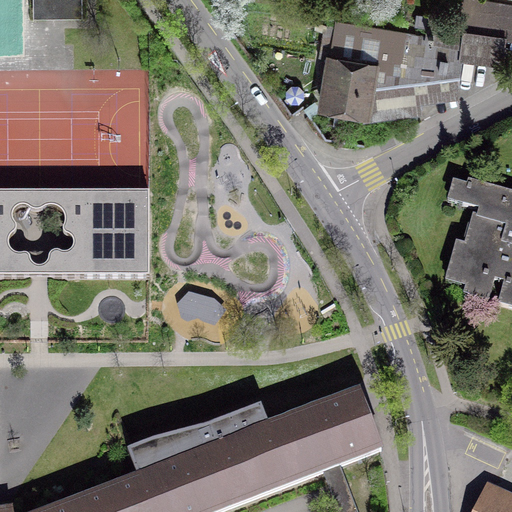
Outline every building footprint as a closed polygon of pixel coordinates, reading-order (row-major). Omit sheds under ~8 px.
[(35,0),(36,15),(79,14),(78,0),(35,0)] [(459,25),(511,32),(511,7),(462,0),(459,25)] [(377,116),(419,111),(417,102),(457,88),(461,57),(454,56),(459,25),(429,20),(426,38),(337,24),(331,60),(373,67),(366,114),(377,116)] [(323,107),(366,114),(373,67),(331,60),(329,75),(326,74),(324,88),(326,89),(323,107)] [(511,317),(511,203),(461,189),(455,212),(488,221),(486,228),(482,226),(473,256),(465,254),(453,295),(473,300),(472,307),(498,314),(504,293),(511,295),(511,302),(508,316),(511,317)] [(149,196),(0,195),(0,279),(149,279),(149,196)] [(183,290),(181,315),(220,319),(223,295),(183,290)] [(223,511),(381,452),(360,396),(269,431),(261,409),(206,430),(153,443),(127,453),(138,481),(55,511),(10,511),(11,511),(9,511),(223,511)] [(511,511),(511,506),(490,496),(482,511),(511,511)]
